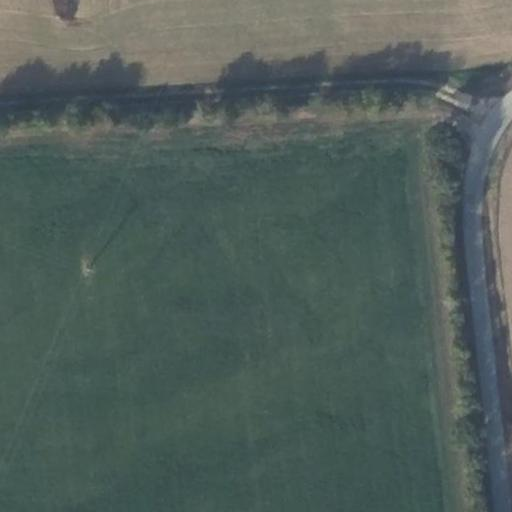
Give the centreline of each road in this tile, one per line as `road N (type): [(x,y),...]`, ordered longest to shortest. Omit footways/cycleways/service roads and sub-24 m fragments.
road 1 (track): [(493,116),(396,81),(0,107)]
road 2 (unclassified): [(511,101),(493,116),(469,216),(504,511)]
